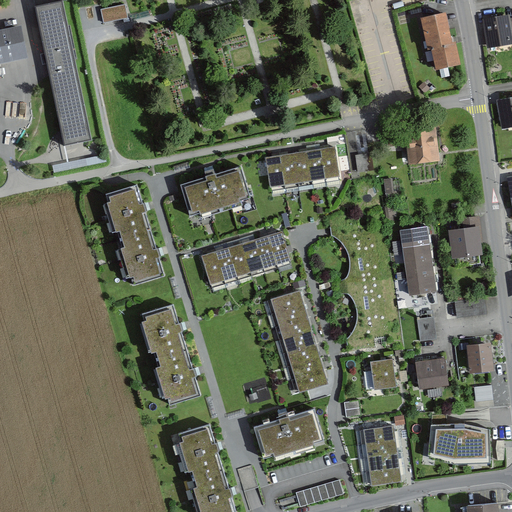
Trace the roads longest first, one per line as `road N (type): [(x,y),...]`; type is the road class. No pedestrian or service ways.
road 1 (residential): [(478,97),(377,111),(0,195)]
road 2 (tertiary): [(511,350),(478,97)]
road 3 (residential): [(511,476),(322,511)]
